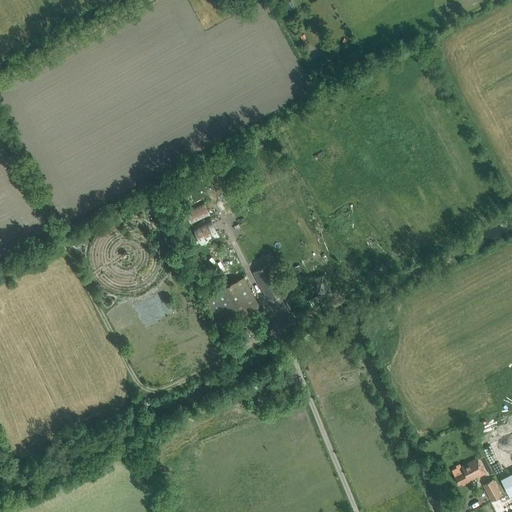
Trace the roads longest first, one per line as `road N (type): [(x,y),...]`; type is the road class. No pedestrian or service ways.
road 1 (track): [(356,511),(280,328),(146,392),(0,126)]
road 2 (track): [(0,81),(149,0)]
